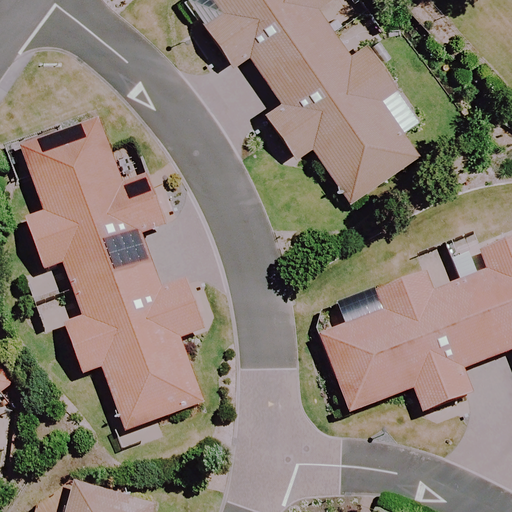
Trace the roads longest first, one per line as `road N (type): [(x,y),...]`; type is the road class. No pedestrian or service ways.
road 1 (residential): [(265,457),(263,346),(243,252),(204,161),(138,74),(41,0)]
road 2 (residential): [(473,511),(375,467),(265,457)]
